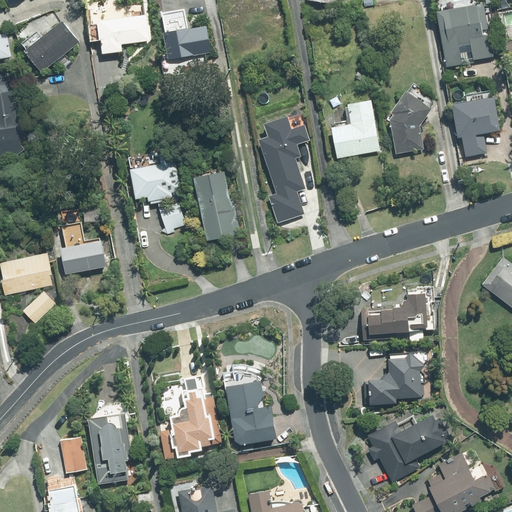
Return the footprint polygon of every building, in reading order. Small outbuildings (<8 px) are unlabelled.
[(236,0),(245,36),(287,26),(281,0),(236,0)] [(486,2),(438,10),(446,65),(462,62),(461,52),(473,50),(475,61),(494,58),(486,2)] [(148,13),(99,19),(104,54),(123,51),(122,43),(151,40),(148,13)] [(25,51),(43,72),(80,41),(62,21),(25,51)] [(165,31),(169,58),(213,51),(208,24),(165,31)] [(25,149),(17,137),(24,136),(16,79),(0,81),(0,163),(2,166),(25,149)] [(434,107),(408,89),(391,111),(394,114),(391,118),(397,152),(425,148),(421,125),(434,107)] [(495,95),(454,102),(460,136),(463,136),(467,156),(487,153),(484,132),(500,130),(495,95)] [(333,126),(338,157),(381,150),(372,100),(349,104),(352,123),(333,126)] [(269,135),(260,138),(278,193),(270,196),(278,222),(305,213),(298,191),(307,188),(297,157),(302,156),(298,143),(312,139),(307,123),(293,128),(290,116),(265,123),(269,135)] [(169,162),(132,168),(137,198),(149,196),(150,202),(174,198),(173,192),(182,190),(178,167),(170,169),(169,162)] [(226,170),(195,176),(208,240),(239,234),(226,170)] [(180,202),(160,207),(168,233),(187,228),(180,202)] [(103,239),(63,247),(68,273),(108,265),(103,239)] [(0,262),(0,263),(6,294),(55,284),(49,252),(0,262)] [(511,262),(504,256),(481,282),(511,304),(511,262)] [(449,270),(438,267),(434,284),(445,287),(449,270)] [(400,293),(352,294),(350,325),(401,322),(401,316),(426,314),(425,277),(400,278),(400,293)] [(24,310),(36,323),(56,303),(44,291),(24,310)] [(413,343),(379,346),(380,365),(360,368),(362,393),(415,384),(413,343)] [(253,374),(224,378),(231,435),(263,430),(253,374)] [(210,415),(202,375),(187,378),(189,390),(186,391),(188,406),(188,405),(187,405),(186,405),(186,406),(185,406),(184,406),(183,407),(182,408),(182,409),(181,409),(181,410),(181,411),(181,412),(181,413),(181,414),(172,415),(174,429),(162,430),(166,460),(194,456),(193,452),(205,450),(204,446),(213,444),(212,439),(217,438),(213,414),(210,415)] [(388,408),(362,423),(382,468),(412,454),(409,447),(441,429),(425,401),(394,419),(388,408)] [(125,410),(90,415),(99,481),(129,477),(126,458),(131,457),(125,410)] [(82,435),(61,438),(66,471),(88,468),(82,435)] [(455,445),(430,455),(438,474),(400,489),(409,511),(430,511),(465,498),(472,485),(491,479),(483,464),(466,471),(455,445)] [(203,474),(168,481),(173,511),(223,511),(222,500),(209,503),(203,474)] [(48,500),(50,511),(80,511),(75,482),(49,486),(52,500),(48,500)] [(271,488),(249,491),(253,511),(305,511),(303,499),(274,504),(271,488)]
